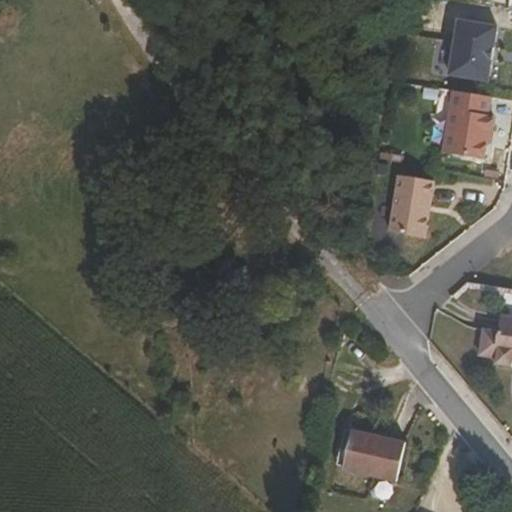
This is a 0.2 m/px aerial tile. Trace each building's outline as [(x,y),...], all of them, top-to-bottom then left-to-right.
[(448,76),(486,83),(495,29),(456,22),(448,76)] [(491,118),(487,117),(489,101),(452,95),(443,156),(480,161),(483,137),(485,124),(490,125),(491,118)] [(382,157),(405,158),(406,146),(382,145),(382,157)] [(404,179),(392,247),(429,254),(440,184),(404,179)] [(511,334),(484,330),(480,357),(496,360),(495,367),(511,370),(511,363),(511,361),(511,334)] [(353,431),(347,430),(338,469),(345,470),(353,431)] [(408,443),(353,431),(345,470),(399,482),(408,443)]
